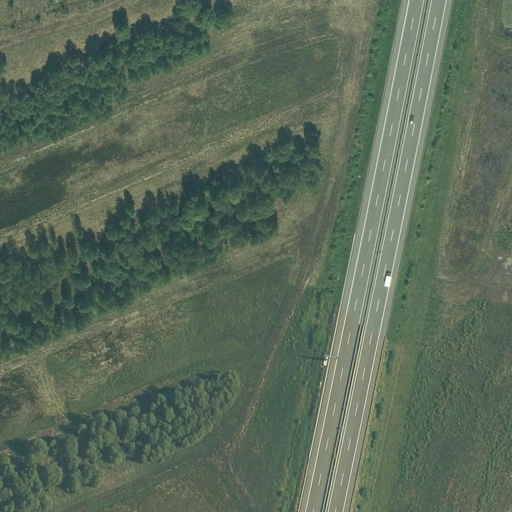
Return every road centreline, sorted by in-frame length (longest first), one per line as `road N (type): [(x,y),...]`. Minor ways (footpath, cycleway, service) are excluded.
road 1 (motorway): [(336,511),(439,0)]
road 2 (motorway): [(415,0),(313,511)]
